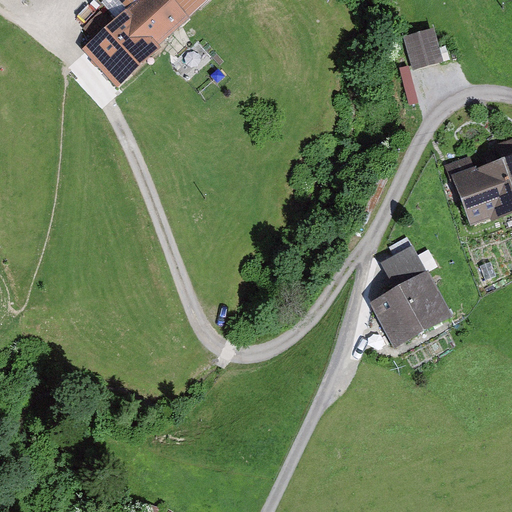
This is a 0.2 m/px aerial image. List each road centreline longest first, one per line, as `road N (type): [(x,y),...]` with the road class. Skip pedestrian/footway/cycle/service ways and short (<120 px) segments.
road 1 (track): [(367,259),(290,346),(223,360),(203,338),(115,113),(45,33)]
road 2 (track): [(511,101),(463,102),(434,124),(407,162),(367,259),(337,378),(267,511)]
